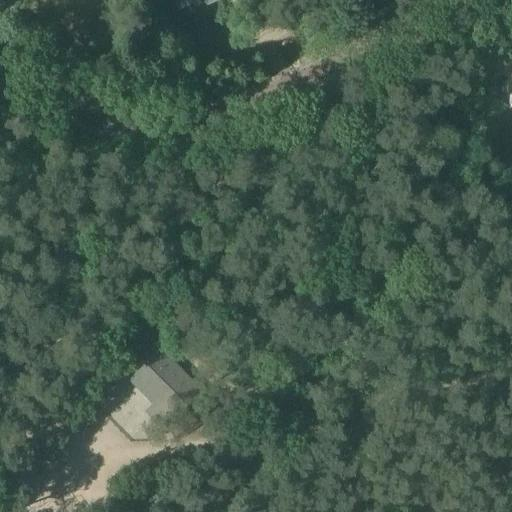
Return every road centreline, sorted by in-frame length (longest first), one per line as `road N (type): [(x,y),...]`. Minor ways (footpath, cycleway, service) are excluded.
road 1 (residential): [(0,70),(97,114),(182,124),(294,90),(441,0)]
road 2 (track): [(317,78),(349,159),(349,184),(323,233),(272,398)]
road 3 (track): [(27,459),(211,507),(244,461),(272,398)]
road 4 (track): [(272,398),(210,399),(157,448),(122,446),(92,427)]
